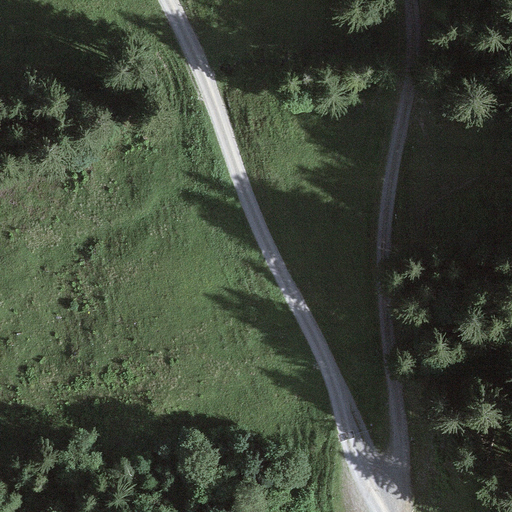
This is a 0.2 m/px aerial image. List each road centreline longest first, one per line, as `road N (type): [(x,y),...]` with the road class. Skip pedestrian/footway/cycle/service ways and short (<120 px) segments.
road 1 (track): [(386,511),(339,388),(239,184),(184,32),(164,0)]
road 2 (track): [(372,488),(392,479),(399,459),(382,246),(403,113),(407,0)]
